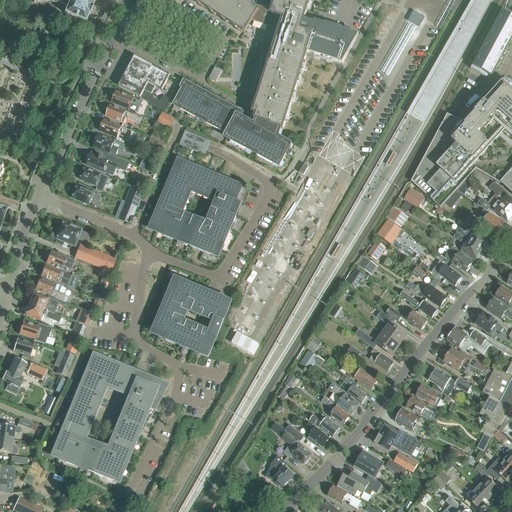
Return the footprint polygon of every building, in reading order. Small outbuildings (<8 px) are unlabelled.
[(70,0),(68,7),(64,15),(86,24),(96,1),(94,0),(70,0)] [(192,0),(223,20),(244,33),(251,21),(259,8),(255,5),(253,4),(254,1),(252,0),(192,0)] [(324,26),(324,25),(314,22),(314,24),(303,20),(309,0),(276,0),(274,6),(258,1),(255,5),(259,8),(251,21),(270,27),(268,30),(274,34),(277,29),(280,30),(254,114),(257,115),(256,120),(257,120),(280,129),(282,130),(306,55),(305,55),(306,53),(315,55),(315,54),(333,60),(332,61),(342,64),(352,34),(342,31),(341,32),(324,26)] [(456,0),(450,0),(436,27),(440,30),(456,0)] [(491,78),(507,49),(511,39),(511,16),(502,12),(488,39),(472,67),(491,78)] [(473,14),(471,13),(443,61),(446,63),(450,66),(478,17),(473,14)] [(418,28),(422,20),(412,14),(408,22),(418,28)] [(388,76),(416,27),(408,23),(380,72),(388,76)] [(35,46),(42,49),(50,33),(42,30),(35,46)] [(163,111),(170,101),(164,97),(160,103),(143,94),(148,84),(162,91),(170,76),(152,66),(151,70),(136,62),(126,81),(128,82),(124,90),(140,98),(140,99),(163,111)] [(442,63),(436,75),(439,77),(440,77),(447,65),(445,64),(442,63)] [(438,207),(440,209),(444,206),(445,204),(448,201),(473,173),(476,170),(504,139),(511,145),(511,176),(503,186),(511,194),(511,87),(505,81),(445,147),(449,151),(429,171),(435,176),(423,188),(416,180),(412,184),(438,207)] [(280,129),(257,121),(254,129),(251,127),(238,120),(239,115),(185,86),(175,106),(215,128),(216,127),(223,130),(222,131),(224,132),(222,135),(278,165),(281,161),(283,161),(287,153),(288,156),(291,157),(292,154),(291,152),(291,150),(293,146),(277,138),(280,129)] [(113,104),(130,111),(132,106),(139,109),(142,104),(118,93),(113,104)] [(107,118),(122,124),(124,119),(135,124),(135,123),(139,124),(141,119),(137,118),(112,107),(107,118)] [(158,123),(164,126),(165,124),(171,127),(175,120),(164,114),(158,123)] [(128,138),(130,132),(105,122),(101,133),(117,140),(117,139),(129,144),(131,139),(128,138)] [(208,141),(185,132),(179,146),(203,155),(208,141)] [(151,139),(163,144),(165,138),(154,133),(151,139)] [(114,155),(116,150),(122,153),(124,147),(115,142),(107,139),(107,140),(99,137),(95,148),(110,154),(114,155)] [(161,149),(163,144),(151,139),(149,145),(161,149)] [(92,155),(87,166),(103,173),(106,168),(115,171),(116,168),(125,171),(128,164),(111,157),(94,149),(93,151),(95,152),(94,155),(92,155)] [(139,168),(150,173),(157,158),(146,153),(143,162),(142,162),(139,168)] [(393,153),(386,165),(387,166),(389,167),(396,155),(395,154),(393,153)] [(219,243),(224,245),(236,217),(231,214),(242,187),(184,162),(178,176),(172,174),(151,224),(165,230),(162,235),(213,256),(219,243)] [(84,168),(82,173),(81,173),(79,179),(80,179),(79,181),(90,185),(89,186),(94,188),(95,187),(96,188),(97,187),(96,191),(102,194),(109,178),(101,175),(101,174),(93,171),(92,171),(84,168)] [(476,171),(473,176),(479,179),(482,174),(476,171)] [(136,188),(142,191),(146,182),(139,180),(136,188)] [(495,201),(511,214),(511,197),(501,188),(494,183),(489,189),(495,194),(495,196),(492,199),(495,201)] [(136,188),(131,186),(125,203),(137,208),(144,191),(142,191),(136,188)] [(462,187),(457,192),(464,197),(468,191),(462,187)] [(74,198),(73,200),(83,204),(83,205),(87,207),(88,206),(90,206),(92,200),(98,202),(100,197),(94,195),(95,194),(86,190),(86,191),(78,188),(76,193),(74,193),(73,198),(74,198)] [(405,202),(416,208),(421,199),(411,193),(405,202)] [(511,214),(495,201),(492,199),(488,204),(481,200),(477,205),(487,212),(489,209),(494,213),(495,212),(507,223),(509,221),(510,222),(511,219),(511,214)] [(122,222),(130,225),(137,208),(125,203),(122,209),(118,221),(122,222)] [(411,207),(404,203),(400,210),(407,214),(411,207)] [(438,207),(435,211),(439,215),(443,212),(440,209),(438,207)] [(398,226),(405,216),(395,209),(388,219),(398,226)] [(468,214),(464,221),(476,229),(480,223),(482,225),(482,226),(497,235),(501,228),(503,228),(504,226),(504,224),(504,223),(489,214),(484,210),(481,215),(482,216),(479,221),(468,214)] [(406,233),(389,221),(379,236),(392,245),(399,235),(402,237),(406,233)] [(68,244),(68,245),(73,247),(73,246),(75,247),(78,241),(88,245),(91,237),(62,225),(57,239),(55,243),(62,246),(64,242),(68,244)] [(457,233),(469,242),(482,251),(489,242),(476,232),(475,234),(467,228),(465,231),(461,228),(457,233)] [(452,237),(465,247),(462,251),(475,260),(482,251),(469,242),(458,234),(455,232),(452,237)] [(376,242),(366,255),(374,261),(384,248),(376,242)] [(339,245),(332,257),(333,258),(335,259),(342,247),(340,246),(339,245)] [(75,259),(110,274),(115,261),(81,246),(75,259)] [(446,257),(447,259),(466,273),(473,263),(453,248),(446,257)] [(46,265),(67,273),(71,262),(51,253),(46,265)] [(357,267),(370,276),(377,266),(362,256),(356,266),(357,267)] [(440,262),(431,273),(440,280),(442,277),(455,286),(457,284),(458,284),(462,279),(461,279),(462,278),(449,269),(440,262)] [(421,264),(419,267),(426,272),(429,269),(421,264)] [(56,284),(61,286),(65,288),(70,276),(46,266),(41,278),(56,284)] [(426,274),(417,268),(413,274),(422,280),(426,274)] [(364,276),(354,269),(345,282),(355,289),(364,276)] [(36,291),(50,297),(51,296),(56,299),(66,303),(68,298),(58,294),(61,286),(56,284),(55,286),(40,280),(36,291)] [(154,329),(167,335),(165,340),(208,358),(231,303),(180,281),(175,295),(169,292),(154,329)] [(414,291),(441,308),(447,299),(430,287),(426,292),(417,286),(414,291)] [(494,297),(506,306),(510,300),(511,301),(511,294),(501,287),(494,297)] [(94,299),(101,302),(106,291),(99,288),(94,299)] [(401,297),(433,319),(438,312),(425,302),(422,306),(410,298),(404,293),(401,297)] [(29,305),(53,315),(58,304),(34,294),(29,305)] [(90,310),(98,313),(102,303),(94,300),(90,310)] [(487,310),(500,320),(504,315),(510,319),(511,316),(511,312),(503,306),(502,307),(494,300),(487,310)] [(58,317),(53,315),(29,305),(24,316),(40,322),(42,317),(56,323),(58,317)] [(334,318),(340,309),(336,306),(330,315),(334,318)] [(394,321),(396,323),(401,316),(389,308),(384,314),(394,321)] [(427,322),(409,308),(402,317),(420,331),(427,322)] [(76,323),(86,327),(91,315),(81,311),(76,323)] [(384,336),(400,347),(407,337),(391,326),(394,321),(384,314),(382,312),(378,319),(387,325),(387,326),(390,328),(384,336)] [(476,325),(489,335),(493,329),(500,334),(503,329),(484,314),(476,325)] [(326,327),(330,322),(324,317),(320,323),(326,327)] [(18,334),(19,335),(34,340),(34,342),(44,345),(46,338),(47,338),(51,329),(42,326),(41,330),(23,324),(21,329),(19,330),(18,334)] [(73,336),(80,339),(85,328),(77,325),(73,336)] [(456,328),(448,340),(456,347),(466,353),(470,347),(483,355),(490,345),(511,358),(511,361),(505,376),(511,379),(511,351),(477,330),(472,328),(466,335),(456,328)] [(393,357),(400,347),(384,336),(380,341),(376,338),(374,341),(359,330),(354,336),(374,350),(376,346),(393,357)] [(322,343),(315,339),(309,348),(316,352),(322,343)] [(14,352),(13,352),(29,357),(31,350),(40,353),(41,347),(27,342),(26,343),(17,341),(15,346),(14,346),(13,350),(14,352)] [(70,346),(67,353),(75,356),(78,349),(70,346)] [(357,359),(361,354),(351,347),(348,352),(357,359)] [(368,360),(376,365),(389,374),(395,365),(372,349),(369,353),(371,355),(368,360)] [(443,362),(462,375),(468,367),(473,368),(471,372),(489,380),(483,393),(489,398),(498,403),(499,403),(500,404),(511,379),(505,376),(473,360),(472,361),(460,353),(459,354),(452,350),(443,362)] [(309,371),(317,359),(309,353),(301,365),(309,371)] [(55,375),(65,379),(73,358),(64,354),(55,375)] [(114,484),(120,470),(124,471),(141,430),(162,392),(161,392),(131,380),(134,372),(98,358),(93,372),(87,369),(53,452),(67,458),(65,463),(114,484)] [(46,372),(31,365),(29,368),(25,366),(26,364),(20,361),(19,363),(15,361),(8,375),(6,374),(3,382),(10,386),(9,388),(9,389),(9,391),(10,392),(11,392),(12,393),(13,392),(14,392),(15,391),(16,389),(18,390),(23,380),(18,378),(22,369),(28,372),(27,374),(41,381),(46,372)] [(365,374),(366,373),(360,369),(353,379),(372,392),(378,382),(365,374)] [(432,390),(439,394),(448,398),(455,388),(467,395),(472,388),(459,379),(456,384),(451,381),(452,379),(447,376),(446,378),(436,371),(429,382),(435,386),(432,390)] [(290,388),(296,380),(291,377),(285,385),(290,388)] [(511,410),(511,379),(500,404),(500,405),(511,411),(511,410)] [(338,390),(362,406),(367,399),(342,382),(338,390)] [(283,401),(291,389),(290,388),(285,385),(277,397),(283,401)] [(345,397),(336,391),(330,385),(327,390),(331,393),(330,396),(330,400),(339,406),(352,415),(357,408),(358,408),(359,406),(352,401),(352,402),(345,397)] [(442,398),(421,387),(416,398),(429,405),(429,406),(435,410),(442,398)] [(498,403),(489,398),(490,398),(479,415),(487,420),(498,403)] [(408,403),(406,406),(407,409),(407,410),(421,417),(424,412),(431,416),(434,417),(437,412),(413,399),(412,399),(411,402),(408,403)] [(331,409),(335,412),(331,418),(344,427),(350,417),(330,403),(327,407),(331,409)] [(500,404),(499,403),(489,420),(490,420),(500,405),(500,404)] [(500,405),(490,420),(500,427),(510,411),(511,411),(500,405)] [(396,424),(417,435),(420,430),(413,426),(416,419),(402,411),(396,424)] [(326,420),(324,423),(315,416),(310,421),(320,428),(333,438),(339,430),(326,420)] [(17,425),(30,430),(33,424),(20,419),(17,425)] [(484,428),(481,434),(493,439),(494,437),(495,436),(498,432),(501,427),(500,427),(488,420),(484,428)] [(285,431),(275,424),(271,429),(281,436),(285,431)] [(310,438),(308,441),(314,446),(317,443),(323,448),(330,439),(310,424),(307,428),(314,433),(310,438)] [(0,439),(12,441),(13,434),(19,435),(20,428),(0,425),(0,439)] [(423,444),(399,431),(398,433),(385,426),(375,444),(389,452),(392,446),(411,457),(416,448),(419,450),(423,444)] [(285,432),(300,443),(304,438),(289,427),(285,432)] [(494,437),(502,444),(506,439),(498,432),(495,436),(494,437)] [(308,460),(311,456),(299,446),(296,444),(296,443),(285,434),(281,439),(291,447),(289,449),(288,449),(283,455),(289,460),(292,456),(298,461),(297,462),(302,466),(303,465),(304,466),(304,465),(305,465),(309,461),(308,460)] [(483,435),(481,441),(488,445),(491,439),(483,435)] [(12,441),(0,439),(0,452),(16,455),(17,450),(11,449),(12,441)] [(451,447),(448,454),(462,460),(472,465),(474,461),(475,459),(465,454),(451,447)] [(384,464),(364,453),(355,467),(375,479),(384,464)] [(506,456),(502,460),(511,469),(511,453),(508,458),(506,456)] [(392,462),(411,473),(416,464),(397,454),(392,462)] [(12,457),(11,464),(27,466),(28,460),(12,457)] [(283,488),(293,477),(284,468),(286,465),(278,457),(270,466),(271,466),(265,478),(272,482),(274,480),(283,488)] [(392,462),(390,461),(386,468),(403,478),(407,471),(392,462)] [(511,476),(511,469),(504,462),(495,471),(506,482),(511,476)] [(0,480),(6,481),(13,482),(15,468),(0,465),(0,480)] [(486,480),(477,489),(489,500),(499,490),(487,479),(491,475),(480,465),(475,469),(486,480)] [(429,472),(425,478),(431,481),(434,475),(429,472)] [(441,472),(437,477),(445,484),(445,485),(450,480),(441,472)] [(383,485),(369,478),(366,482),(352,474),(349,479),(344,476),(343,478),(342,477),(339,483),(340,483),(338,487),(356,497),(358,492),(364,495),(365,493),(371,497),(373,492),(378,495),(383,485)] [(26,476),(21,485),(29,488),(33,480),(26,476)] [(433,483),(440,490),(445,484),(437,477),(433,483)] [(489,500),(477,489),(475,486),(471,490),(474,493),(467,500),(479,511),(489,500)] [(362,503),(334,487),(328,498),(342,505),(344,501),(351,505),(350,506),(357,510),(362,503)] [(41,511),(42,510),(20,499),(14,511),(15,511),(41,511)] [(334,508),(323,499),(315,509),(318,511),(347,511),(336,506),(334,508)] [(450,506),(445,511),(446,511),(464,511),(452,500),(449,504),(448,504),(450,506)] [(108,511),(123,511),(126,509),(118,502),(108,511)] [(418,502),(414,507),(419,511),(425,511),(427,510),(418,502)]
